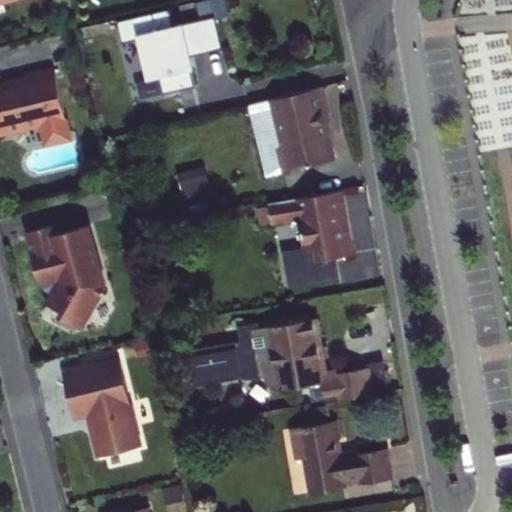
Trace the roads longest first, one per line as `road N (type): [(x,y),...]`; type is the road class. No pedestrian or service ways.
road 1 (residential): [(409,0),(487,475),(483,511)]
road 2 (residential): [(0,321),(47,511)]
